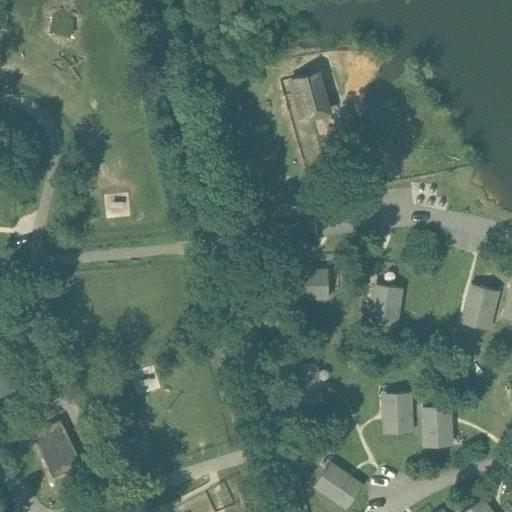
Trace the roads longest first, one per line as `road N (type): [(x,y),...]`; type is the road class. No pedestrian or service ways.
road 1 (residential): [(69,511),(105,496),(28,339),(50,124),(24,104),(0,100)]
road 2 (residential): [(220,244),(412,221),(511,235)]
road 3 (unclassified): [(290,511),(220,244)]
road 4 (unclassified): [(220,244),(164,50),(140,0)]
road 5 (residential): [(390,498),(511,456)]
